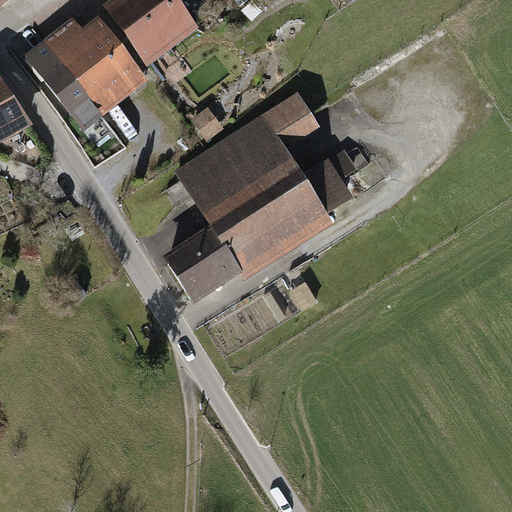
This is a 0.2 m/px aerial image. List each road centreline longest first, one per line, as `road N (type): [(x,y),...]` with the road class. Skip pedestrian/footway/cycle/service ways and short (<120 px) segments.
road 1 (unclassified): [(0,61),(47,122),(293,511)]
road 2 (track): [(176,327),(375,205),(413,165),(414,104)]
road 3 (track): [(190,511),(194,357)]
